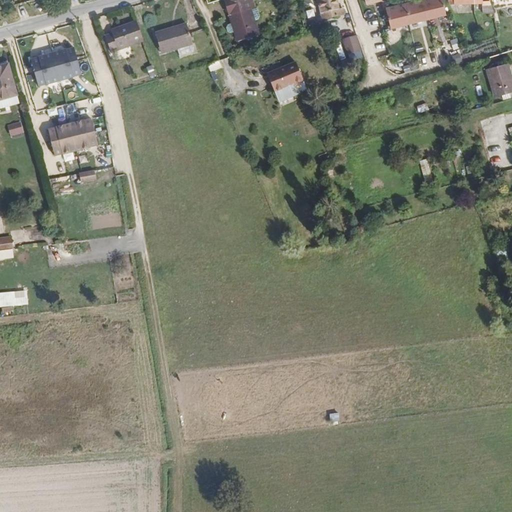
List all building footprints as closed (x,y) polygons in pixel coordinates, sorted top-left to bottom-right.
[(244,18),(252,38),(263,34),(253,10),(258,8),(254,0),(227,0),(225,1),(233,22),(244,18)] [(320,0),(324,17),(328,15),(329,18),(335,16),(334,12),(341,10),(338,0),(320,0)] [(444,0),(417,0),(386,9),(391,29),(449,13),(444,0)] [(240,42),(252,38),(244,18),(233,22),(240,42)] [(126,52),(150,42),(141,22),(132,26),(134,30),(120,37),(126,52)] [(157,37),(164,53),(166,58),(180,52),(194,46),(185,25),(157,37)] [(134,30),(132,26),(118,33),(120,37),(134,30)] [(343,39),(348,54),(362,50),(357,34),(343,39)] [(119,56),(126,52),(120,37),(113,40),(119,56)] [(194,46),(180,52),(183,60),(197,53),(194,46)] [(74,49),(30,60),(37,87),(81,76),(74,49)] [(490,67),(494,80),(511,73),(511,69),(509,61),(490,67)] [(283,70),(295,98),(303,96),(299,87),(309,82),(300,62),(283,70)] [(5,63),(0,64),(0,98),(14,94),(5,63)] [(157,76),(163,74),(160,65),(154,67),(157,76)] [(285,103),(295,98),(283,70),(271,75),(285,103)] [(511,73),(494,80),(498,94),(504,93),(511,90),(511,73)] [(14,94),(0,98),(0,106),(16,102),(14,94)] [(98,145),(91,120),(49,133),(56,158),(98,145)] [(12,136),(25,131),(21,121),(8,125),(12,136)] [(93,170),(77,175),(79,181),(95,177),(93,170)] [(360,188),(353,191),(357,203),(364,202),(360,188)] [(0,249),(12,247),(10,235),(0,237),(0,249)] [(0,304),(23,306),(25,288),(0,285),(0,304)] [(338,412),(331,414),(336,427),(342,425),(338,412)]
